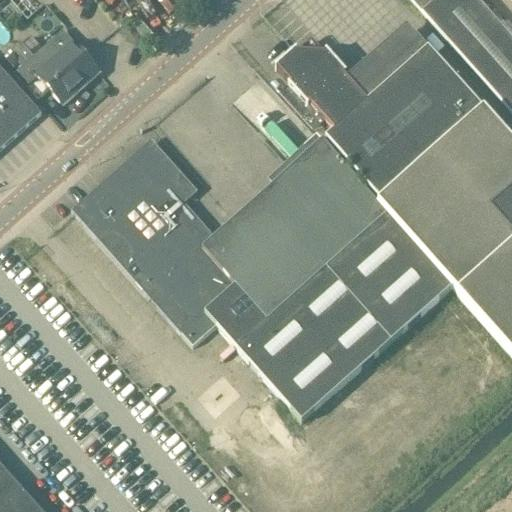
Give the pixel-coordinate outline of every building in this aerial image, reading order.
[(405,0),(511,118),(511,44),(472,0),(405,0)] [(54,64),(44,53),(18,76),(29,88),(37,81),(63,111),(88,89),(84,84),(95,74),(72,48),(54,64)] [(325,144),(379,206),(377,208),(387,219),(452,292),(449,295),(511,366),(511,249),(485,219),(511,195),(511,149),(428,54),(367,108),(343,81),(345,78),(326,56),(295,54),(274,72),(289,88),(287,90),(307,112),(309,110),(333,137),(325,144)] [(0,153),(39,119),(0,74),(0,153)] [(201,255),(214,243),(184,209),(197,197),(151,144),(70,216),(180,339),(233,291),(201,255)] [(201,255),(233,291),(265,327),(387,219),(377,208),(375,210),(321,148),(214,243),(201,255)] [(299,428),(449,295),(452,292),(387,219),(265,327),(233,291),(180,339),(192,353),(214,332),(299,428)] [(52,442),(85,482),(136,468),(145,474),(142,478),(132,472),(135,483),(142,487),(140,490),(153,498),(159,489),(152,491),(141,483),(149,481),(149,478),(161,486),(165,501),(185,496),(165,483),(190,477),(184,471),(199,467),(201,464),(99,343),(107,371),(90,386),(91,391),(66,397),(70,414),(43,421),(57,438),(52,442)] [(0,511),(36,511),(0,471),(0,511)]
